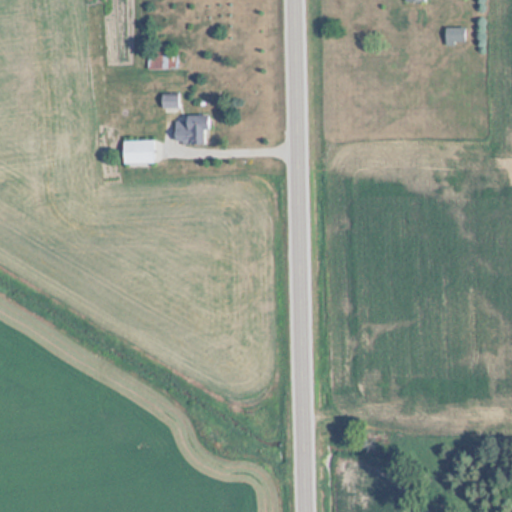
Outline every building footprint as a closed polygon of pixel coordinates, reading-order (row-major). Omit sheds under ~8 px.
[(464,28),(444,28),(444,44),(464,44),(464,28)] [(176,54),(148,54),(148,68),(176,68),(176,54)] [(178,93),(159,93),(159,108),(178,108),(178,93)] [(173,143),(206,143),(206,116),(173,116),(173,143)] [(153,141),(121,141),(121,164),(153,164),(153,141)]
